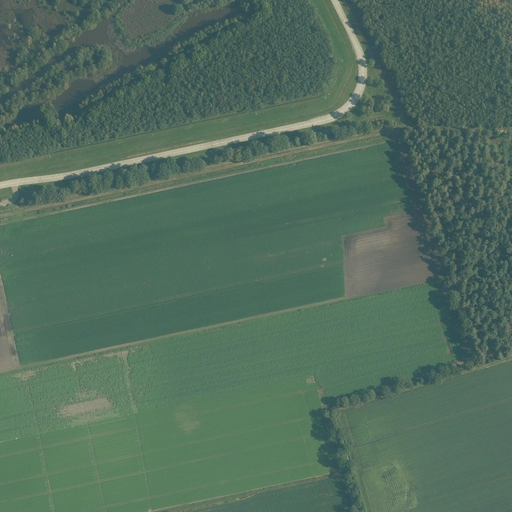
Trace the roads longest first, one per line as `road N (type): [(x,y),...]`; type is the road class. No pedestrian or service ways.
road 1 (unclassified): [(333,0),(363,65),(359,91),(343,112),(0,185)]
road 2 (track): [(410,129),(0,216)]
road 3 (track): [(410,129),(346,0)]
